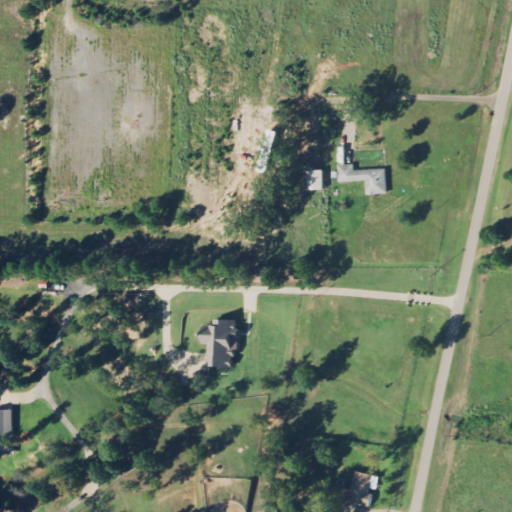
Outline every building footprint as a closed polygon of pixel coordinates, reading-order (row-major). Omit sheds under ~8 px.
[(357,170),(357,165),(340,165),(341,183),(368,182),(369,195),(390,194),(389,169),(357,170)] [(309,190),(326,190),(326,170),(309,170),(309,190)] [(209,367),(238,367),(239,320),(218,320),(218,330),(203,330),(203,344),(210,345),(209,367)] [(0,455),(15,455),(14,410),(0,410),(0,455)] [(355,490),(347,489),(345,502),(372,505),(376,474),(357,472),(355,490)]
